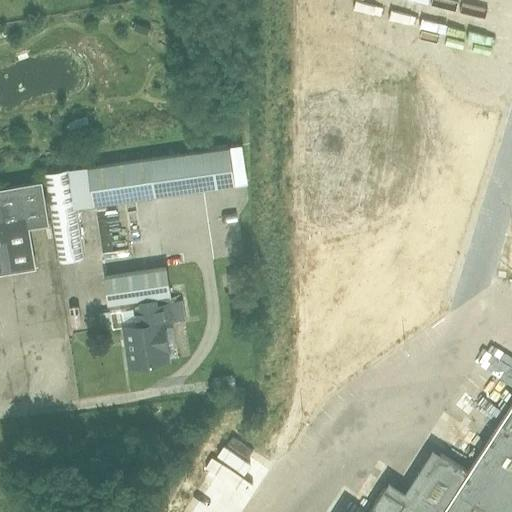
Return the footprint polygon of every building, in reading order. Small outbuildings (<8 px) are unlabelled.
[(345,0),(475,40),(487,0),(345,0)] [(230,147),(150,159),(155,195),(235,183),(230,147)] [(155,195),(150,159),(89,168),(94,204),(155,195)] [(83,165),(70,165),(70,181),(84,181),(83,165)] [(0,270),(34,265),(27,227),(47,223),(40,182),(0,189),(0,270)] [(85,235),(74,235),(73,254),(84,254),(85,235)] [(166,269),(105,279),(109,304),(170,295),(166,269)] [(186,318),(183,302),(118,311),(121,327),(123,326),(129,366),(169,360),(164,322),(186,318)] [(452,367),(439,393),(448,397),(461,371),(452,367)] [(234,376),(211,379),(213,390),(236,387),(234,376)] [(511,511),(511,402),(501,419),(468,471),(440,453),(407,504),(383,489),(368,511),(511,511)]
